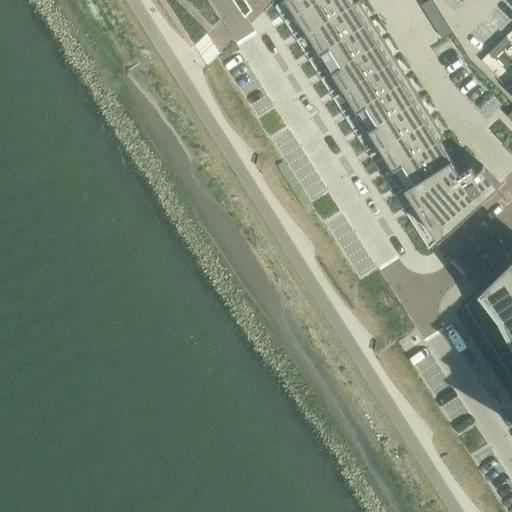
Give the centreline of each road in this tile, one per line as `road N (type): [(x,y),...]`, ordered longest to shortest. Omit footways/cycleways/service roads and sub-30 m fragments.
road 1 (residential): [(221,0),(419,302)]
road 2 (residential): [(419,302),(511,456)]
road 3 (residential): [(419,302),(511,219)]
